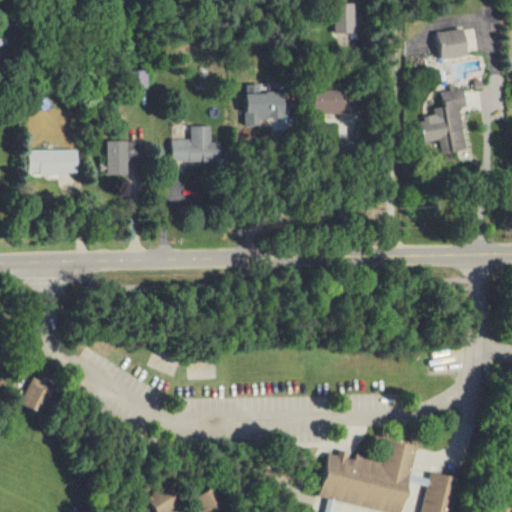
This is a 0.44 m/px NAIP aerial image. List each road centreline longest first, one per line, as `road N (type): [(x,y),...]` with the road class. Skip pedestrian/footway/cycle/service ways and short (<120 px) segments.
road 1 (residential): [(43,266),(46,336),(70,365),(164,422),(399,419),(470,386),(480,252)]
road 2 (residential): [(0,266),(511,251)]
